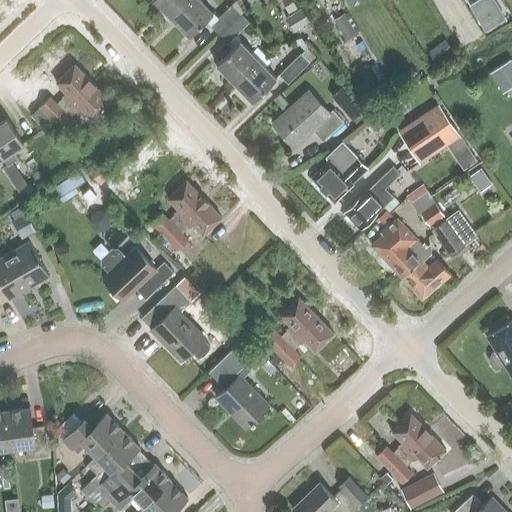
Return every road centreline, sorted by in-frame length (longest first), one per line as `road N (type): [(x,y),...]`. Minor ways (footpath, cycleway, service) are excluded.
road 1 (unclassified): [(405,349),(75,0)]
road 2 (residential): [(0,365),(58,343),(100,349),(239,491)]
road 3 (residential): [(239,491),(405,349)]
road 4 (unclassified): [(511,448),(405,349)]
road 5 (residential): [(405,349),(511,259)]
